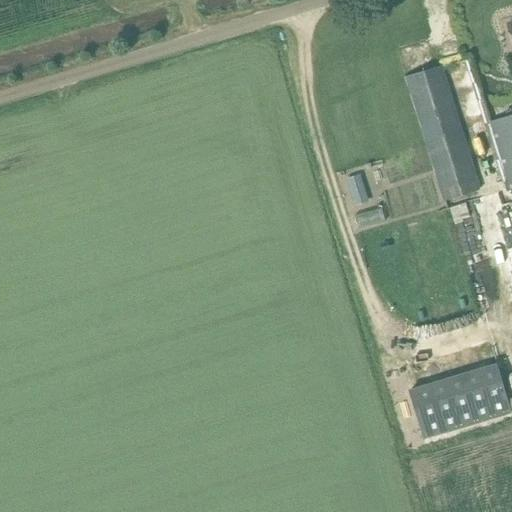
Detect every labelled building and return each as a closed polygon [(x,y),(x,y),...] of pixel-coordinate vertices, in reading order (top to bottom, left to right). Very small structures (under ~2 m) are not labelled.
[(394,55),(312,80),(320,107),(402,83),(394,55)] [(441,66),(406,77),(411,94),(444,200),(480,190),(475,176),(447,86),(441,66)] [(511,116),(491,123),(511,191),(511,116)] [(360,181),(359,177),(347,181),(351,193),(363,189),(360,181)] [(356,213),(360,228),(385,221),(381,207),(356,213)] [(430,386),(410,392),(425,440),(445,434),(430,386)]
